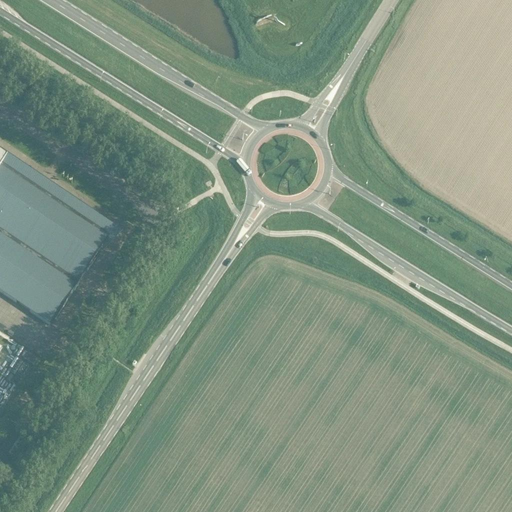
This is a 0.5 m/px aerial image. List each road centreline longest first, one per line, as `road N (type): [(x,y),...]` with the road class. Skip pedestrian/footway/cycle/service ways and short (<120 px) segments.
road 1 (unclassified): [(12,439),(159,216),(0,107)]
road 2 (primary): [(0,13),(245,164)]
road 3 (secondary): [(75,481),(232,245)]
road 4 (primary): [(264,129),(51,0)]
road 5 (primary): [(303,202),(511,333)]
road 6 (primary): [(511,286),(327,169)]
